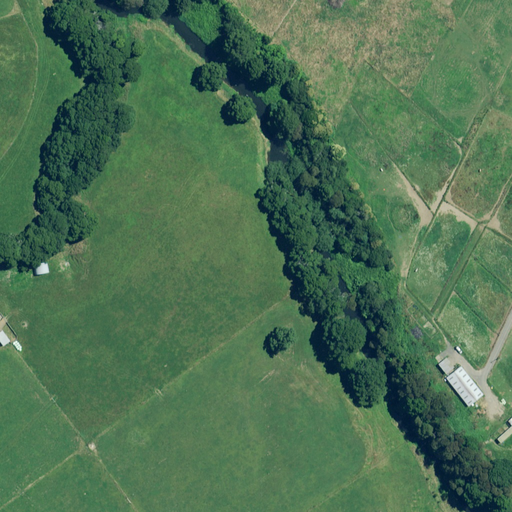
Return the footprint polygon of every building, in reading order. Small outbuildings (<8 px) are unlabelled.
[(49,272),(47,262),(33,265),(35,275),(49,272)] [(10,341),(2,331),(0,332),(0,341),(3,346),(10,341)] [(452,368),(445,359),(438,365),(445,374),(452,368)] [(483,395),(460,367),(445,378),(467,407),(483,395)] [(511,432),(511,417),(507,422),(511,426),(496,440),(499,444),(511,432)]
